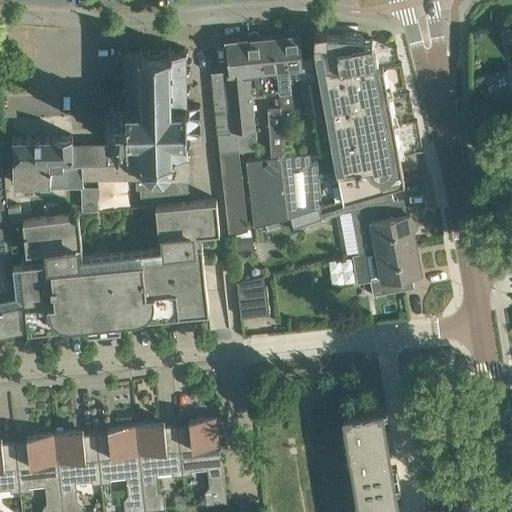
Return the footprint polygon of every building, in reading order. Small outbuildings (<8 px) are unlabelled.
[(273,35),(278,88),(278,91),(291,90),(290,78),(303,76),(302,65),(302,64),(299,33),(296,33),(296,32),(296,31),(295,30),(294,29),(292,28),(290,28),(289,29),(288,29),(287,30),(286,30),(286,31),(285,32),(285,33),(285,34),(273,35)] [(327,30),(327,28),(314,30),(313,43),(336,166),(341,198),(389,184),(404,180),(382,66),(375,67),(373,59),(376,58),(372,38),(365,40),(363,35),(359,32),(355,32),(327,30)] [(227,233),(229,233),(247,231),(238,151),(256,150),(249,76),(255,75),(256,91),(278,88),(273,35),(259,36),(258,35),(258,34),(257,33),(256,32),(255,31),(254,31),(253,31),(252,31),(250,32),(249,32),(248,33),(248,34),(247,35),(247,36),(247,37),(247,38),(246,38),(246,37),(226,39),(229,69),(210,71),(210,73),(211,73),(227,233)] [(141,196),(188,191),(187,136),(201,136),(200,105),(190,105),(189,68),(186,68),(186,52),(187,52),(187,50),(186,50),(185,49),(185,48),(182,48),(182,49),(170,50),(170,47),(139,47),(139,50),(127,50),(127,49),(125,49),(125,51),(124,51),(122,51),(122,54),(124,54),(124,70),(121,70),(122,106),(109,107),(109,109),(108,109),(108,112),(105,113),(105,131),(109,131),(110,135),(110,137),(111,137),(111,143),(72,143),(72,134),(12,136),(14,182),(41,182),(41,189),(51,188),(51,186),(83,185),(83,176),(136,175),(136,188),(140,188),(141,196)] [(306,112),(321,109),(316,80),(301,82),(306,112)] [(270,157),(279,156),(279,155),(284,155),(279,99),(274,99),(275,107),(267,108),(270,157)] [(287,215),(319,205),(341,198),(336,166),(317,170),(316,152),(284,155),(279,155),(279,156),(286,214),(287,215)] [(245,159),(252,225),(286,214),(279,156),(270,157),(245,159)] [(355,223),(361,251),(375,247),(415,240),(410,211),(399,213),(396,199),(394,199),(389,184),(341,198),(319,205),(287,215),(291,230),(327,219),(326,218),(350,210),(353,224),(355,223)] [(200,232),(219,230),(216,198),(155,205),(159,246),(110,251),(93,253),(83,254),(78,213),(23,218),(26,250),(41,249),(42,259),(13,262),(13,263),(20,262),(24,299),(0,304),(0,331),(209,310),(202,242),(201,242),(200,232)] [(0,289),(12,287),(8,229),(0,230),(0,289)] [(252,248),(252,234),(237,234),(237,248),(252,248)] [(361,252),(351,254),(357,282),(370,279),(373,294),(396,290),(414,286),(411,272),(421,270),(415,240),(375,247),(361,251),(361,252)] [(269,313),(265,274),(237,281),(241,316),(269,313)] [(398,511),(381,406),(386,405),(386,404),(343,411),(360,511),(398,511)] [(189,422),(177,424),(182,473),(191,473),(191,469),(207,467),(209,485),(204,491),(206,503),(227,501),(218,414),(189,417),(189,422)] [(164,419),(136,422),(145,509),(165,507),(164,495),(158,490),(157,472),(172,471),(173,474),(182,473),(177,424),(164,425),(164,419)] [(108,431),(96,432),(101,482),(110,481),(110,477),(125,476),(127,493),(123,499),(124,511),(144,511),(145,509),(136,422),(108,425),(108,431)] [(83,428),(55,431),(62,511),(83,511),(82,503),(77,499),(75,481),(91,479),(91,483),(101,482),(96,432),(83,433),(83,428)] [(27,439),(15,440),(19,490),(29,489),(28,486),(44,484),(46,502),(42,508),(42,511),(62,511),(55,431),(27,434),(27,439)] [(19,490),(15,440),(2,442),(1,436),(0,436),(0,511),(1,511),(0,510),(0,488),(10,487),(10,491),(19,490)]
